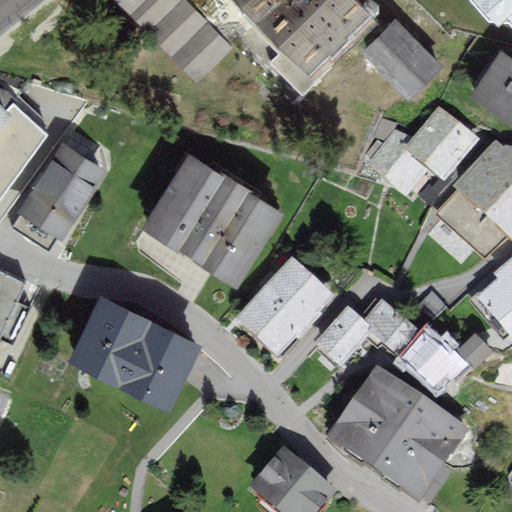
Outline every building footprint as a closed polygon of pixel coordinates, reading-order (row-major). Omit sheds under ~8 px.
[(101,0),(196,98),(259,37),(316,92),(353,57),(388,23),(362,0),(101,0)] [(353,57),(404,104),(437,68),(388,23),(353,57)] [(511,56),(501,50),(470,99),(511,123),(511,56)] [(0,90),(0,199),(54,133),(0,90)] [(472,144),(433,113),(404,151),(388,138),(360,173),(400,204),(423,178),(436,188),(472,144)] [(105,174),(56,145),(1,227),(50,257),(105,174)] [(511,157),(498,156),(492,151),(428,223),(477,265),(497,239),(511,252),(511,157)] [(284,215),(188,153),(140,227),(237,288),(284,215)] [(290,264),(233,324),(278,365),(336,302),(290,264)] [(511,342),(511,268),(473,307),(511,342)] [(0,346),(24,291),(0,280),(0,346)] [(201,346),(100,295),(66,362),(167,413),(201,346)] [(367,342),(393,363),(415,339),(374,307),(358,329),(355,332),(367,342)] [(358,329),(341,316),(309,355),(339,376),(367,342),(355,332),(358,329)] [(436,395),(459,370),(423,341),(401,366),(436,395)] [(469,341),(452,357),(470,377),(489,360),(469,341)] [(419,511),(468,438),(373,375),(325,448),(419,511)] [(324,511),(336,498),(283,454),(248,495),(268,511),(324,511)]
